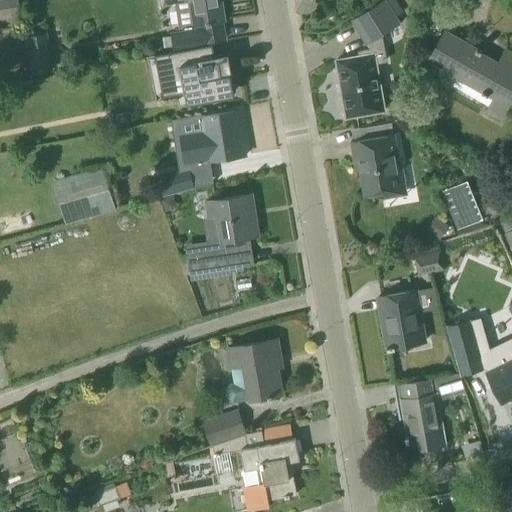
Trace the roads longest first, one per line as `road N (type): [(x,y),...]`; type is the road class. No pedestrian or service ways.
road 1 (residential): [(325,295),(141,344),(0,403)]
road 2 (residential): [(325,295),(271,0)]
road 3 (residential): [(361,492),(325,295)]
road 4 (residential): [(361,492),(485,466),(511,448)]
